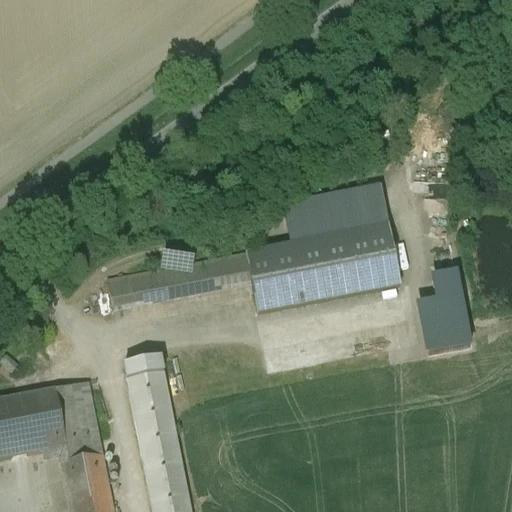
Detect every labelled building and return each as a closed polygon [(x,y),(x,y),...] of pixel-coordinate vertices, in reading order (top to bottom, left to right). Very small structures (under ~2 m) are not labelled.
[(387,229),(245,257),(251,285),(251,286),(256,316),(398,289),(387,229)] [(245,257),(107,283),(112,313),(251,286),(251,285),(245,257)] [(453,277),(414,284),(425,343),(464,336),(453,277)] [(184,511),(157,370),(122,377),(147,511),(184,511)] [(51,400),(0,409),(0,466),(61,454),(51,400)] [(107,511),(99,466),(58,474),(65,511),(107,511)]
